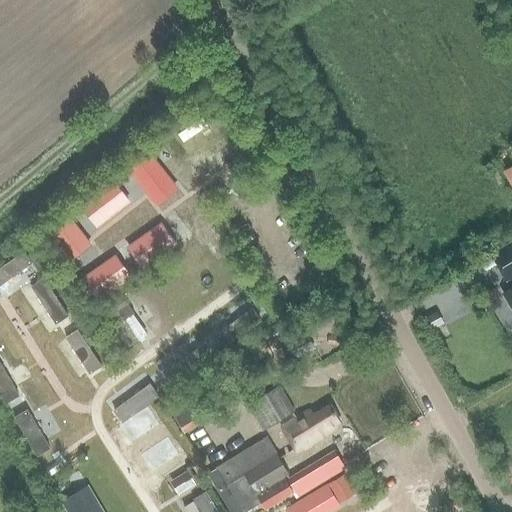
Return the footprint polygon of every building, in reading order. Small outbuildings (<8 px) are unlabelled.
[(156,204),(176,188),(149,155),(129,170),(156,204)] [(511,166),(503,172),(511,186),(511,166)] [(81,206),(96,226),(128,201),(112,181),(81,206)] [(88,245),(64,215),(43,231),(67,261),(88,245)] [(176,244),(162,224),(130,247),(144,266),(176,244)] [(225,235),(218,224),(210,229),(218,240),(225,235)] [(222,280),(234,271),(219,251),(210,238),(178,262),(188,274),(207,260),(222,280)] [(511,241),(492,253),(508,279),(511,276),(511,288),(503,293),(511,308),(511,241)] [(128,277),(114,257),(82,280),(96,300),(128,277)] [(176,261),(139,286),(149,300),(186,275),(176,261)] [(21,281),(12,267),(0,275),(0,278),(7,290),(21,281)] [(103,316),(126,348),(138,340),(124,320),(134,313),(125,301),(103,316)] [(22,313),(31,326),(45,318),(36,304),(22,313)] [(225,346),(261,320),(252,309),(216,335),(225,346)] [(431,331),(444,323),(437,311),(424,320),(431,331)] [(0,326),(0,346),(14,337),(5,324),(0,326)] [(50,356),(59,369),(72,361),(64,347),(50,356)] [(151,353),(140,361),(148,373),(160,364),(151,353)] [(227,362),(213,370),(229,395),(243,386),(227,362)] [(85,365),(71,373),(91,411),(105,404),(85,365)] [(0,387),(0,404),(1,406),(42,381),(33,367),(0,387)] [(262,431),(294,411),(279,386),(247,405),(262,431)] [(340,419),(331,405),(312,416),(309,410),(281,427),(296,453),(336,429),(333,424),(340,419)] [(159,424),(147,407),(120,425),(131,442),(159,424)] [(20,436),(29,449),(69,424),(61,410),(20,436)] [(178,455),(167,437),(140,455),(151,473),(178,455)] [(229,511),(245,511),(261,503),(265,510),(294,493),(288,482),(289,481),(290,481),(289,479),(286,475),(289,474),(267,437),(214,467),(215,469),(207,473),(229,511)] [(290,481),(289,481),(298,497),(345,468),(335,451),(289,479),(290,481)] [(53,457),(39,465),(47,479),(61,470),(53,457)] [(189,471),(162,489),(174,506),(201,488),(189,471)] [(343,475),(327,484),(338,503),(354,494),(343,475)] [(285,510),(286,511),(327,511),(340,505),(338,503),(327,484),(285,510)] [(444,492),(451,502),(458,498),(451,488),(444,492)] [(60,501),(66,511),(92,511),(79,490),(60,501)] [(216,511),(208,499),(188,511),(216,511)]
